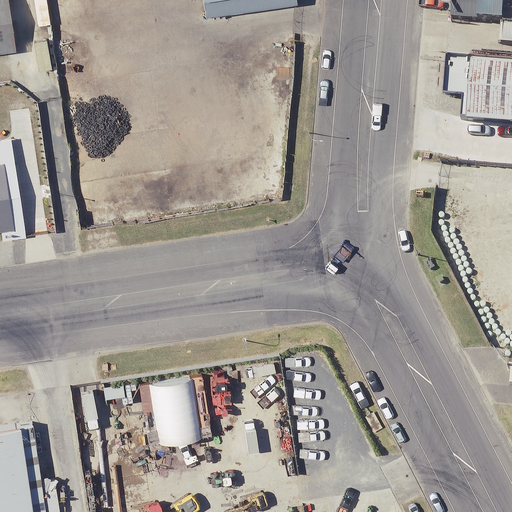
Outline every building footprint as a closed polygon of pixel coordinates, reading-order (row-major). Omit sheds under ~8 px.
[(272,20),(269,0),(172,0),(177,33),(272,20)] [(511,0),(432,0),(431,17),(511,23),(507,80),(511,79),(511,0)] [(91,44),(57,48),(59,64),(93,60),(91,44)] [(511,79),(507,80),(445,75),(441,139),(511,143),(511,79)] [(98,77),(62,80),(64,100),(100,96),(98,77)] [(54,189),(25,191),(27,223),(56,220),(54,189)] [(25,511),(13,432),(0,433),(0,511),(25,511)]
